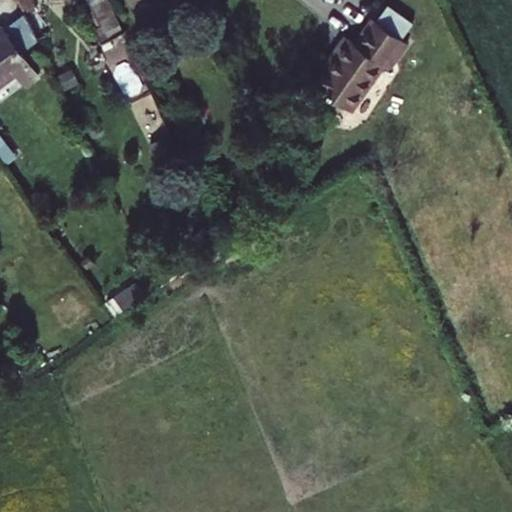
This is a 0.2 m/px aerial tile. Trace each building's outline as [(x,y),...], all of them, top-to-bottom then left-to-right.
[(121,1),(120,0),(102,0),(107,8),(121,1)] [(147,0),(148,1),(151,5),(153,8),(157,10),(161,12),(165,13),(169,13),(174,13),(178,12),(182,9),(185,7),(188,4),(191,1),(190,0),(147,0)] [(405,4),(395,18),(415,32),(425,18),(405,4)] [(41,7),(9,30),(29,68),(37,83),(51,73),(33,48),(54,33),(41,7)] [(377,42),(374,40),(354,68),(351,65),(336,85),(370,110),(404,65),(409,69),(428,43),(415,32),(395,18),(377,42)] [(9,30),(0,36),(0,88),(29,68),(9,30)] [(371,38),(351,65),(354,68),(374,40),(371,38)]
